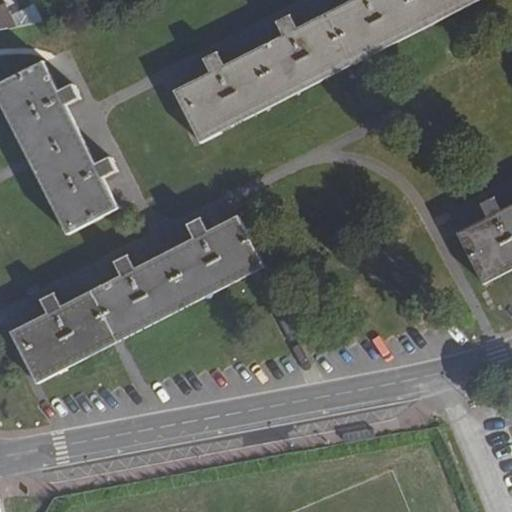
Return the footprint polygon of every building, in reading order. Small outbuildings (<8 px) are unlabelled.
[(223,132),(220,127),(469,0),(368,0),(200,87),(197,81),(177,92),(203,142),(223,132)] [(197,81),(200,87),(368,0),(356,0),(299,29),(292,16),(278,23),(285,36),(226,66),(219,53),(205,60),(212,73),(197,81)] [(469,0),(220,127),(223,132),(482,0),(469,0)] [(0,28),(14,24),(6,3),(0,5),(0,28)] [(0,85),(75,232),(115,211),(47,79),(53,76),(46,62),(0,84),(0,85)] [(111,158),(98,166),(67,105),(80,98),(74,86),(61,93),(53,76),(47,79),(115,211),(120,209),(105,178),(118,171),(111,158)] [(70,234),(75,232),(0,85),(0,98),(4,107),(48,191),(70,234)] [(459,234),(462,239),(511,213),(511,206),(502,212),(496,198),(481,205),(488,219),(459,234)] [(511,213),(462,239),(482,279),(511,263),(511,213)] [(60,372),(57,367),(262,263),(239,216),(224,224),(227,230),(110,290),(107,285),(93,292),(96,297),(36,328),(33,322),(13,333),(39,383),(60,372)] [(107,285),(110,290),(227,230),(224,224),(209,232),(202,218),(189,225),(196,239),(136,270),(130,256),(116,262),(123,276),(107,285)] [(60,372),(265,268),(262,263),(57,367),(60,372)] [(485,285),(511,270),(511,263),(482,279),(485,285)] [(96,297),(93,292),(63,308),(56,293),(43,300),(49,314),(33,322),(36,328),(96,297)]
